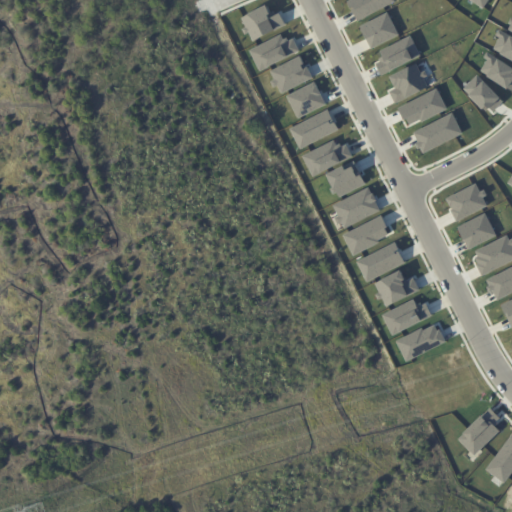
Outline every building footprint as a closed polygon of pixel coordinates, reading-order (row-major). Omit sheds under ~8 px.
[(242,18),(253,41),(289,24),(283,12),(275,16),(270,5),(242,18)] [(494,48),(511,58),(511,35),(500,29),(497,34),(501,37),(494,48)] [(252,49),(261,68),(301,49),(295,36),(286,38),(282,34),(252,49)] [(481,70),(511,90),(511,67),(487,51),(484,57),(488,59),(481,70)] [(272,71),(283,92),(314,77),(304,55),(272,71)] [(464,88),(486,111),(489,107),(493,111),(504,101),(501,98),(502,97),(478,74),(464,88)] [(300,118),(289,95),(319,81),(329,105),(300,118)] [(398,107),(437,87),(448,108),(421,122),(420,119),(410,124),(407,118),(405,119),(398,107)] [(291,128),(301,148),(340,128),(330,108),(291,128)] [(414,132),(453,112),(463,133),(424,153),(421,147),(418,149),(415,143),(419,141),(414,132)] [(303,155),(336,139),(348,144),(355,156),(314,176),(303,155)] [(328,174),(334,187),(331,188),(334,194),(337,192),(340,197),(367,184),(355,160),(328,174)] [(448,198),(458,219),(487,205),(483,196),(487,194),(485,190),(480,192),(476,184),(448,198)] [(334,205),(339,215),(335,218),(338,223),(342,222),(345,228),(381,210),(376,200),(377,200),(374,192),(372,193),(369,187),(334,205)] [(459,227),(470,247),(496,234),(485,214),(459,227)] [(343,235),(382,215),(388,227),(386,228),(388,234),(378,239),(380,242),(354,255),(343,235)] [(477,251),(479,255),(476,257),(479,263),(478,264),(483,274),(511,259),(511,239),(510,240),(507,235),(477,251)] [(357,261),(367,281),(405,262),(399,251),(396,252),(395,251),(399,249),(395,242),(357,261)] [(387,307),(421,290),(414,277),(408,280),(405,276),(401,270),(375,283),(380,292),(376,294),(378,300),(383,297),(387,307)] [(383,315),(393,335),(433,315),(427,303),(422,305),(421,302),(417,304),(414,299),(383,315)] [(396,341),(407,362),(447,341),(440,329),(438,330),(435,324),(423,329),(422,327),(396,341)] [(466,454),(472,460),(503,429),(500,426),(507,419),(493,405),(460,438),(471,449),(466,454)] [(501,489),(511,475),(511,437),(488,468),(496,474),(490,481),(501,489)]
